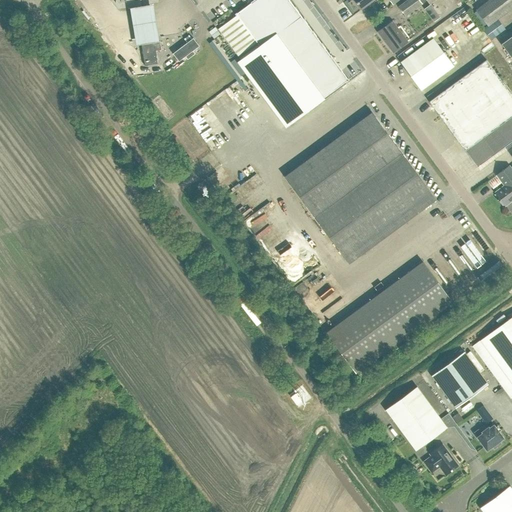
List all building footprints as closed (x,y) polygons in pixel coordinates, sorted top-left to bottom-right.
[(348,80),(288,0),(255,0),(236,14),(260,46),(244,58),(291,122),(348,80)] [(354,0),(361,10),(374,0),(354,0)] [(429,4),(435,0),(407,0),(399,7),(406,17),(422,5),(421,4),(427,1),(429,4)] [(488,26),(511,7),(511,0),(488,0),(476,10),(488,26)] [(128,9),(134,46),(157,43),(151,6),(128,9)] [(393,52),(407,42),(392,21),(378,32),(393,52)] [(511,59),(511,35),(501,44),(511,59)] [(188,60),(195,54),(193,51),(200,46),(196,42),(194,38),(174,54),(176,57),(179,62),(186,57),(188,60)] [(420,90),(453,66),(433,38),(400,62),(420,90)] [(144,66),(158,63),(156,51),(162,50),(160,41),(141,44),(144,66)] [(477,167),(485,161),(511,141),(511,95),(486,60),(429,102),(477,167)] [(277,148),(235,92),(195,122),(238,178),(277,148)] [(344,257),(352,251),(431,193),(372,112),(284,176),(344,257)] [(505,205),(511,213),(511,211),(511,155),(511,156),(511,167),(511,168),(509,166),(496,175),(504,186),(495,192),(505,206),(505,205)] [(266,222),(270,227),(279,221),(274,215),(266,222)] [(272,232),(266,234),(268,240),(275,237),(272,232)] [(416,264),(428,255),(425,251),(413,260),(416,264)] [(326,333),(357,375),(453,304),(422,262),(326,333)] [(511,316),(480,340),(511,384),(511,316)] [(455,408),(488,385),(464,352),(431,376),(455,408)] [(415,451),(447,428),(446,427),(416,387),(385,410),(415,451)] [(494,403),(504,399),(502,394),(492,399),(494,403)] [(451,417),(456,424),(462,420),(457,413),(451,417)] [(503,439),(493,425),(489,428),(488,427),(481,432),(482,433),(477,437),(486,451),(492,447),(494,449),(500,444),(499,442),(503,439)] [(445,475),(458,466),(442,445),(430,454),(431,456),(423,462),(431,473),(439,467),(445,475)] [(482,511),(511,511),(511,490),(509,486),(479,508),(482,511)]
